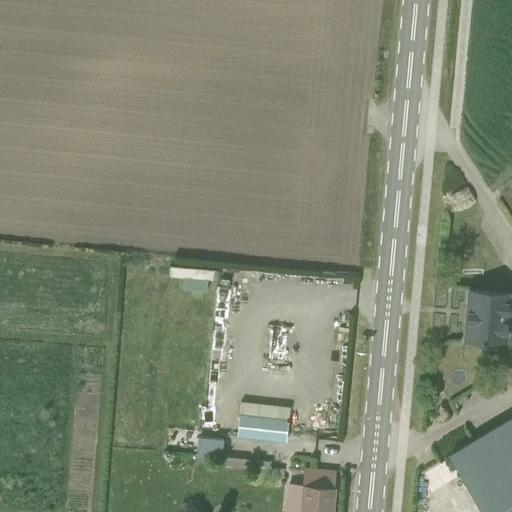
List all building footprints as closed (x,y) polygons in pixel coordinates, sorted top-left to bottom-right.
[(511,312),(511,292),(470,289),(468,308),(472,308),(471,320),(467,320),(465,340),(486,342),(486,339),(506,341),(508,312),(511,312)] [(251,415),(240,413),(239,415),(238,435),(286,441),(288,421),(286,421),(287,419),(281,419),(251,415)] [(508,511),(511,510),(511,416),(450,454),(484,511),(508,511)] [(222,457),(224,439),(198,436),(196,454),(222,457)] [(332,511),(336,472),(304,469),(303,485),(290,484),(288,502),(301,503),(300,511),(332,511)]
